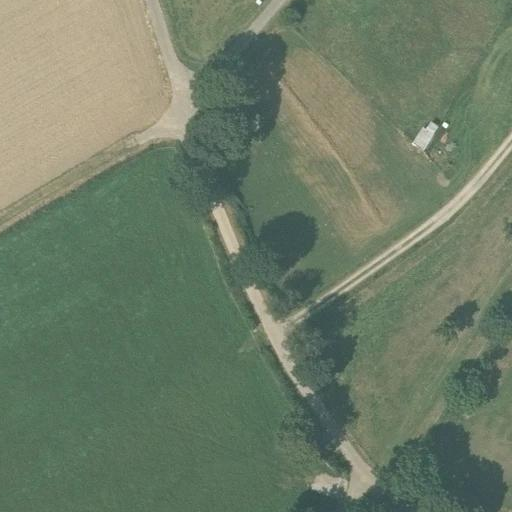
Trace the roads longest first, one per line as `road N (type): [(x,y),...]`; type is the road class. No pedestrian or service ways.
road 1 (track): [(370,486),(296,388),(248,291),(205,186),(148,0)]
road 2 (track): [(183,109),(0,224)]
